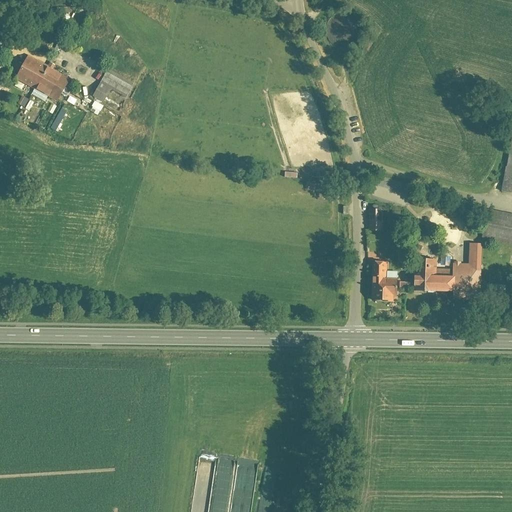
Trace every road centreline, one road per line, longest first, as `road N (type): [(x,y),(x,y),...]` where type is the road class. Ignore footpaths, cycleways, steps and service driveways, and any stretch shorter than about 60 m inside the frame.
road 1 (primary): [(0,335),(354,339)]
road 2 (residential): [(354,339),(355,165),(344,118),(294,11)]
road 3 (residential): [(319,511),(354,339)]
road 4 (primary): [(354,339),(511,340)]
